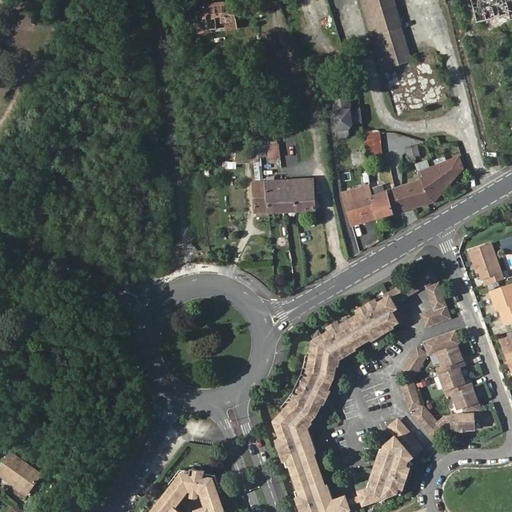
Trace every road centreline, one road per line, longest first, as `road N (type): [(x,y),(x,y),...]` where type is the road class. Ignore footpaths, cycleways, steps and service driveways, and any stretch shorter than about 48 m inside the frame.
road 1 (residential): [(511,417),(440,224)]
road 2 (tertiary): [(440,224),(269,323)]
road 3 (tertiary): [(156,305),(0,249)]
road 4 (tertiary): [(269,323),(260,304),(227,281),(192,279),(156,305)]
road 5 (tertiary): [(177,395),(110,511)]
road 6 (tertiary): [(274,511),(243,417),(245,392)]
road 7 (residential): [(511,451),(447,464),(433,486),(437,511)]
